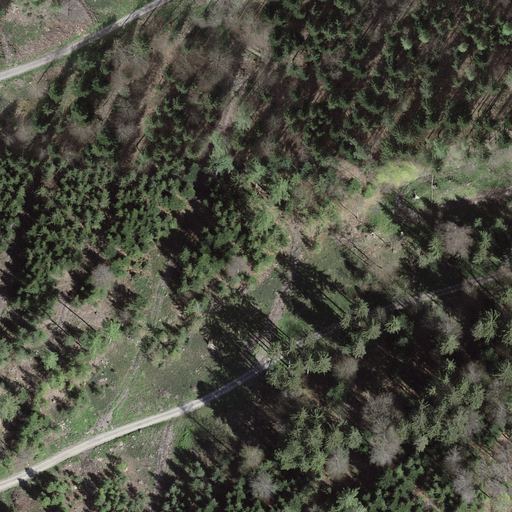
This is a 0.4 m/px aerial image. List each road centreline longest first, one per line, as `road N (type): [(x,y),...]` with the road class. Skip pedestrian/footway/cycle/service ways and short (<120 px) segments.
road 1 (track): [(511,271),(381,314),(0,485)]
road 2 (track): [(0,75),(169,0)]
